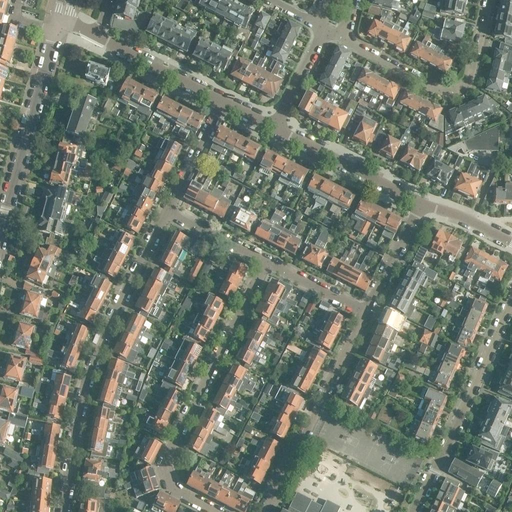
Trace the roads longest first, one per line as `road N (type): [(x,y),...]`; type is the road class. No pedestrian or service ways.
road 1 (residential): [(63,511),(89,365),(167,209)]
road 2 (residential): [(219,511),(171,488),(164,461),(267,260)]
road 3 (residential): [(416,511),(511,297)]
road 4 (residential): [(344,42),(446,95),(458,93),(477,63),(489,0)]
road 5 (residential): [(264,511),(367,312)]
road 6 (residential): [(0,240),(54,31)]
road 7 (residential): [(425,198),(276,126)]
road 8 (residential): [(221,99),(99,37)]
road 9 (residential): [(367,312),(425,198)]
road 10 (residential): [(167,209),(221,99)]
